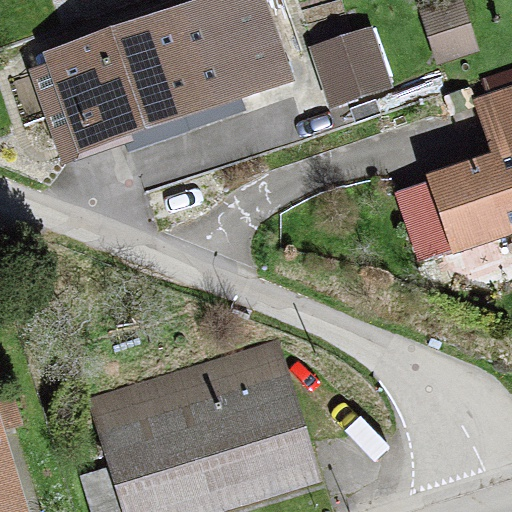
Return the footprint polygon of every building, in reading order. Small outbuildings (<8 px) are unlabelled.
[(229,0),(56,60),(89,155),(130,141),(127,131),(284,76),(257,0),(229,0)] [(369,30),(312,50),(331,107),(388,88),(369,30)] [(511,91),(477,103),(496,159),(431,181),(454,250),(511,230),(511,91)] [(274,343),(92,398),(113,467),(81,477),(91,511),(205,511),(316,479),(274,343)] [(0,511),(16,511),(0,458),(0,511)]
